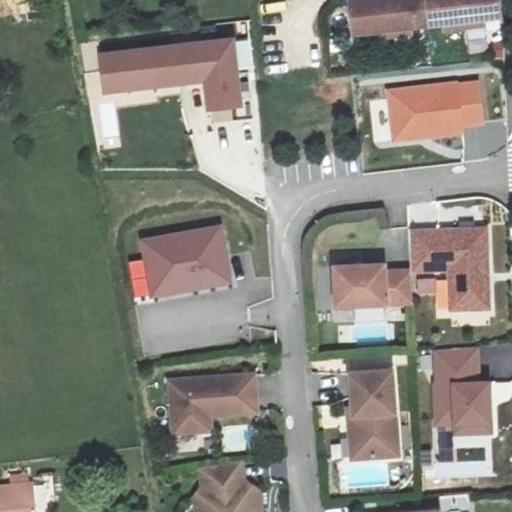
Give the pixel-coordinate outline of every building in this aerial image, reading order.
[(0,0),(0,4),(1,20),(34,17),(33,0),(0,0)] [(350,6),(355,41),(372,38),(373,44),(416,39),(415,29),(449,24),(450,32),(490,27),(488,17),(502,15),(500,0),(369,0),(370,3),(350,6)] [(233,38),(100,52),(104,89),(206,78),(209,107),(240,103),(237,75),(233,38)] [(462,81),(390,88),(396,142),(467,134),(467,127),(462,84),(462,81)] [(480,82),(462,84),(467,127),(485,125),(480,82)] [(374,140),(390,140),(389,104),(372,105),(374,140)] [(453,312),(496,310),(492,226),(449,228),(413,230),(415,274),(451,272),(453,312)] [(218,228),(143,242),(152,295),(228,281),(218,228)] [(412,304),(410,273),(384,274),(384,267),(334,269),(336,308),(412,304)] [(333,309),(334,322),(371,320),(370,307),(333,309)] [(397,373),(355,376),(357,409),(352,409),(352,418),(361,417),(363,460),(401,458),(397,373)] [(259,413),(257,376),(172,380),(174,433),(201,431),(200,416),(211,416),(259,413)] [(212,430),(211,416),(200,416),(201,431),(212,430)] [(361,417),(352,418),(354,461),(363,460),(361,417)] [(209,507),(209,511),(274,511),(272,500),(259,490),(256,470),(214,476),(217,495),(209,507)] [(0,486),(0,511),(56,511),(49,478),(0,486)]
